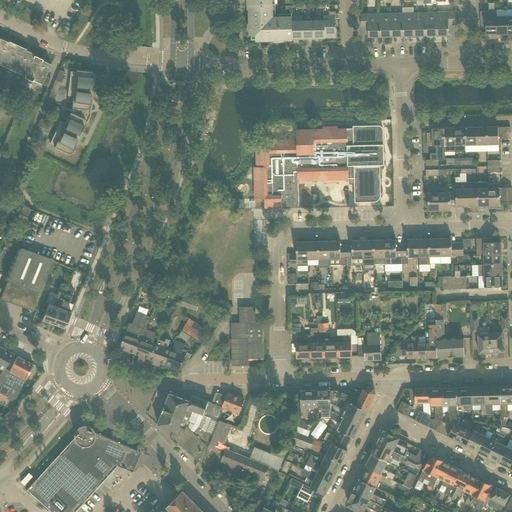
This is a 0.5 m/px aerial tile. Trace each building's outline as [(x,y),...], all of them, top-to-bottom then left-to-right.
[(247,0),(247,10),(251,10),(251,17),(266,17),(273,17),(273,15),(272,0),(247,0)] [(26,8),(23,14),(20,20),(32,26),(38,14),(26,8)] [(325,21),(326,38),(336,38),(335,12),(329,12),(329,16),(324,16),(324,21),(325,21)] [(456,25),(455,12),(437,13),(438,35),(449,35),(449,25),(456,25)] [(481,25),(486,25),(486,34),(493,34),(493,38),(497,38),(497,17),(497,12),(481,12),(481,25)] [(403,36),(402,13),(391,14),(391,37),(403,36)] [(415,36),(414,13),(402,13),(403,36),(415,36)] [(426,36),(425,13),(414,13),(415,36),(426,36)] [(426,36),(428,36),(438,35),(437,13),(425,13),(426,36)] [(279,14),(273,15),(273,17),(266,17),(267,40),(274,40),(274,43),(280,43),(279,14)] [(279,14),(280,43),(286,43),(285,39),(293,39),(292,22),(292,14),(279,14)] [(379,14),(361,14),(361,27),(368,27),(368,37),(380,37),(379,14)] [(391,37),(391,14),(379,14),(380,37),(391,37)] [(251,30),(251,40),(267,40),(266,17),(251,17),(251,24),(248,24),(248,30),(251,30)] [(497,17),(497,38),(501,38),(501,34),(508,34),(508,17),(497,17)] [(292,22),(293,39),(303,39),(303,21),(292,22)] [(303,21),(303,39),(314,39),(314,21),(303,21)] [(325,38),(326,38),(325,21),(324,21),(314,21),(314,39),(325,39),(325,38)] [(0,64),(7,68),(17,45),(9,42),(10,41),(9,40),(8,42),(0,38),(0,64)] [(7,68),(24,76),(34,56),(34,55),(25,50),(26,48),(25,48),(25,49),(17,45),(7,68)] [(50,78),(46,76),(51,65),(42,61),(43,58),(42,58),(41,59),(34,56),(24,76),(23,78),(32,82),(33,81),(42,85),(42,84),(47,86),(50,78)] [(59,70),(55,80),(61,83),(65,72),(59,70)] [(76,72),(70,72),(68,87),(91,90),(91,85),(93,85),(94,77),(94,76),(94,75),(93,74),(93,73),(92,73),(91,72),(90,72),(76,70),(76,72)] [(90,115),(92,98),(90,97),(90,94),(91,90),(68,87),(67,96),(73,96),(71,108),(73,108),(72,111),(90,116),(90,115)] [(16,96),(18,91),(7,88),(5,93),(16,96)] [(18,91),(16,96),(27,99),(28,94),(18,91)] [(51,92),(46,103),(52,105),(56,95),(51,92)] [(47,116),(52,105),(46,103),(42,113),(47,116)] [(80,132),(82,132),(89,116),(90,116),(72,111),(71,113),(70,113),(65,124),(60,121),(57,128),(78,137),(80,132)] [(265,198),(265,208),(282,208),(282,207),(299,206),(298,183),(306,183),(306,180),(318,181),(324,180),(324,183),(339,182),(339,180),(349,180),(349,173),(361,172),(360,162),(351,162),(351,161),(346,161),(346,156),(360,156),(360,148),(357,148),(357,138),(348,138),(348,129),(338,129),(338,127),(323,127),(323,129),(297,130),(297,140),(266,140),(266,150),(256,150),(257,167),(254,167),(255,199),(265,198)] [(476,127),(465,128),(465,145),(466,145),(466,151),(476,151),(476,127)] [(487,151),(487,127),(476,127),(476,151),(487,151)] [(498,127),(487,127),(487,151),(499,151),(498,139),(511,139),(511,133),(498,133),(498,127)] [(73,152),(73,151),(77,144),(75,143),(78,137),(57,128),(50,144),(55,146),(54,147),(67,154),(68,154),(69,154),(70,154),(71,154),(71,153),(72,153),(73,152)] [(444,146),(443,128),(432,128),(433,133),(427,133),(427,146),(433,145),(433,152),(444,152),(444,146)] [(454,128),(443,128),(444,146),(444,152),(455,152),(454,128)] [(454,128),(455,152),(466,151),(466,145),(465,145),(465,128),(454,128)] [(28,137),(25,145),(34,149),(40,133),(35,131),(32,138),(28,137)] [(456,193),(456,206),(467,206),(467,182),(466,173),(461,173),(460,173),(460,177),(455,177),(456,193)] [(467,182),(467,206),(478,206),(478,189),(477,189),(477,182),(467,182)] [(478,189),(478,206),(489,206),(488,188),(488,184),(488,182),(477,182),(477,189),(478,189)] [(488,188),(489,206),(500,205),(500,200),(500,194),(511,193),(511,190),(511,188),(494,188),(494,183),(488,184),(488,188)] [(439,186),(428,186),(428,211),(440,211),(439,193),(439,186)] [(451,207),(456,206),(456,193),(439,193),(440,211),(451,210),(451,207)] [(452,238),(440,239),(441,256),(458,256),(457,243),(452,243),(452,238)] [(492,238),(477,238),(477,254),(484,254),(501,254),(501,242),(492,243),(492,238)] [(408,263),(408,257),(419,257),(419,239),(407,240),(408,244),(402,245),(402,264),(408,263)] [(419,257),(419,272),(430,271),(430,263),(429,239),(419,239),(419,257)] [(430,263),(432,263),(441,263),(441,256),(440,239),(429,239),(430,263)] [(363,241),(364,264),(374,264),(374,258),(374,240),(363,241)] [(374,264),(385,264),(385,240),(374,240),(374,258),(374,264)] [(385,240),(385,264),(402,264),(402,245),(396,245),(396,240),(385,240)] [(324,268),(324,259),(329,259),(329,241),(318,242),(319,259),(319,268),(324,268)] [(341,246),(340,241),(329,241),(329,259),(330,265),(347,265),(347,266),(346,246),(341,246)] [(363,241),(352,241),(352,246),(346,246),(347,266),(364,265),(364,264),(363,241)] [(291,253),(291,266),(308,266),(308,259),(308,242),(296,242),(297,253),(291,253)] [(308,259),(319,259),(318,242),(308,242),(308,259)] [(0,299),(1,299),(33,311),(54,260),(21,248),(0,299)] [(484,265),(502,264),(501,254),(484,254),(484,265)] [(502,264),(484,265),(478,265),(479,276),(484,276),(502,275),(502,264)] [(289,283),(297,283),(297,274),(289,274),(289,283)] [(484,276),(485,287),(502,287),(502,275),(484,276)] [(449,277),(439,277),(439,286),(441,286),(441,290),(449,289),(449,277)] [(370,292),(375,292),(375,287),(374,281),(364,282),(364,287),(370,287),(370,292)] [(47,304),(41,320),(53,324),(67,287),(61,284),(52,305),(47,304)] [(64,328),(71,312),(65,310),(71,296),(73,289),(67,287),(53,324),(64,328)] [(350,294),(338,295),(338,302),(350,302),(350,294)] [(167,322),(172,310),(156,303),(152,316),(167,322)] [(438,357),(450,357),(464,356),(464,338),(443,338),(443,319),(445,319),(445,308),(445,304),(435,304),(436,325),(438,357)] [(257,320),(257,306),(238,306),(238,322),(230,322),(231,364),(248,364),(248,360),(264,360),(264,320),(257,320)] [(130,323),(129,323),(120,348),(135,354),(145,330),(149,318),(136,313),(132,324),(130,323)] [(200,326),(201,325),(189,318),(183,329),(182,330),(200,341),(206,330),(200,326)] [(324,343),(325,357),(339,357),(338,336),(330,337),(330,331),(329,332),(329,323),(323,323),(324,332),(324,343)] [(292,324),(292,334),(298,334),(298,333),(301,332),(301,324),(292,324)] [(426,332),(426,342),(426,358),(438,357),(436,325),(429,325),(429,332),(426,332)] [(478,335),(479,353),(484,353),(485,355),(490,355),(490,353),(491,353),(490,334),(490,328),(479,329),(480,335),(478,335)] [(150,359),(156,344),(158,339),(155,338),(156,334),(145,330),(135,354),(140,355),(138,359),(140,360),(140,362),(144,363),(146,358),(150,359)] [(365,361),(381,360),(382,360),(380,333),(367,334),(368,344),(364,344),(364,345),(365,356),(365,361)] [(502,334),(490,334),(491,353),(493,353),(493,355),(498,355),(498,352),(503,352),(502,334)] [(311,343),(311,337),(311,335),(296,335),(297,358),(311,358),(311,343)] [(339,357),(352,357),(352,344),(351,344),(351,335),(338,335),(338,336),(339,357)] [(324,343),(319,343),(318,337),(311,337),(311,343),(311,358),(325,357),(324,343)] [(401,343),(402,353),(407,352),(408,358),(426,358),(426,342),(419,342),(419,337),(405,338),(401,343)] [(171,350),(168,349),(171,340),(166,339),(165,342),(158,339),(156,344),(150,359),(154,361),(153,364),(159,366),(160,363),(165,365),(171,350)] [(185,357),(186,353),(187,351),(183,349),(185,345),(176,341),(173,350),(171,350),(165,365),(180,370),(185,357)] [(0,374),(13,355),(0,347),(0,374)] [(32,364),(19,358),(17,356),(3,384),(0,382),(0,393),(7,397),(14,383),(21,387),(25,379),(26,379),(33,364),(32,364)] [(501,419),(504,419),(504,417),(508,417),(508,405),(511,404),(511,386),(501,387),(500,404),(501,419)] [(469,408),(469,410),(468,410),(469,419),(473,418),(473,410),(471,410),(471,387),(455,388),(456,408),(457,408),(469,408)] [(486,387),(483,387),(471,387),(471,410),(473,410),(481,409),(481,415),(487,414),(486,387)] [(486,387),(487,414),(493,414),(493,404),(500,404),(501,387),(486,387)] [(415,403),(423,403),(424,413),(420,411),(415,420),(428,427),(430,422),(430,419),(431,419),(430,405),(429,405),(429,388),(415,388),(415,403)] [(435,419),(431,419),(430,419),(430,422),(428,427),(435,430),(440,420),(441,420),(443,415),(443,406),(441,406),(441,388),(429,388),(429,405),(430,405),(435,405),(435,419)] [(450,405),(450,418),(448,424),(441,420),(440,420),(435,430),(448,437),(454,424),(456,418),(457,419),(457,408),(456,408),(455,388),(441,388),(441,406),(443,406),(450,405)] [(351,403),(367,411),(376,393),(375,393),(374,391),(374,389),(354,390),(351,397),(342,392),(340,397),(340,398),(351,403)] [(319,391),(318,407),(318,413),(321,412),(321,417),(330,417),(330,413),(331,410),(331,390),(319,391)] [(331,410),(360,425),(367,411),(351,403),(346,411),(336,406),(340,398),(340,397),(339,397),(339,390),(331,390),(331,410)] [(317,407),(317,408),(318,407),(319,391),(301,391),(301,418),(308,417),(308,408),(317,407)] [(190,402),(170,394),(158,425),(176,432),(173,439),(195,458),(204,446),(207,449),(208,447),(219,420),(218,420),(223,407),(227,396),(216,393),(212,403),(192,396),(190,402)] [(244,399),(228,393),(227,396),(223,407),(239,413),(244,399)] [(397,411),(408,417),(413,407),(402,402),(397,411)] [(340,423),(337,430),(338,430),(332,443),(345,449),(352,437),(353,438),(360,425),(331,410),(330,413),(330,417),(331,417),(331,418),(340,423)] [(246,425),(248,417),(244,415),(241,423),(239,424),(238,427),(243,429),(246,425)] [(298,427),(304,429),(309,425),(301,419),(298,427)] [(219,420),(208,447),(224,453),(220,464),(264,482),(270,467),(278,471),(286,451),(273,446),(271,453),(255,447),(250,458),(226,449),(226,450),(223,449),(232,425),(219,420)] [(459,426),(454,424),(448,437),(466,446),(472,433),(459,426)] [(479,433),(474,431),(472,433),(466,446),(477,451),(485,436),(487,432),(486,432),(488,429),(483,426),(479,433)] [(310,431),(304,429),(298,427),(296,432),(308,437),(310,431)] [(503,427),(502,430),(501,430),(499,434),(504,437),(506,433),(509,433),(511,429),(506,428),(503,427)] [(27,491),(28,490),(51,511),(76,511),(102,484),(118,466),(129,470),(127,469),(135,450),(137,451),(137,450),(89,429),(87,429),(85,429),(84,429),(83,430),(82,430),(82,431),(81,431),(27,491)] [(499,434),(495,432),(494,431),(490,439),(485,436),(477,451),(488,457),(499,434)] [(323,442),(308,437),(296,432),(292,442),(311,449),(319,452),(323,442)] [(397,442),(399,438),(386,432),(383,433),(378,443),(405,456),(408,448),(397,442)] [(504,437),(499,434),(488,457),(499,462),(506,447),(501,444),(504,437)] [(332,443),(330,442),(327,448),(329,449),(326,455),(341,463),(347,450),(345,449),(332,443)] [(390,456),(403,462),(406,463),(408,457),(406,456),(405,456),(378,443),(372,454),(387,461),(390,456)] [(195,458),(210,472),(211,473),(219,464),(220,464),(224,453),(208,447),(207,449),(204,446),(195,458)] [(511,449),(511,450),(506,447),(499,462),(510,468),(511,463),(511,449)] [(426,452),(420,449),(417,456),(411,453),(408,458),(414,461),(420,464),(426,452)] [(287,459),(292,461),(296,454),(290,452),(287,459)] [(309,459),(336,473),(341,463),(326,455),(323,460),(311,454),(310,456),(309,459)] [(387,461),(372,454),(366,466),(397,481),(399,483),(402,477),(384,468),(387,461)] [(419,480),(423,482),(428,485),(434,475),(442,460),(431,455),(419,480)] [(331,483),(336,473),(309,459),(309,460),(306,465),(304,469),(316,475),(331,483)] [(434,475),(428,485),(426,489),(431,491),(433,487),(438,477),(444,480),(452,465),(442,460),(434,475)] [(287,473),(291,463),(286,461),(282,470),(287,473)] [(449,495),(462,470),(452,465),(444,480),(442,484),(442,485),(447,487),(445,493),(449,495)] [(360,479),(375,487),(379,480),(394,487),(397,481),(366,466),(360,479)] [(305,483),(307,483),(311,486),(310,488),(312,489),(324,495),(331,483),(316,475),(304,469),(301,474),(308,478),(305,483)] [(472,475),(464,471),(462,470),(449,495),(453,497),(459,487),(464,490),(472,475)] [(469,506),(471,502),(475,495),(482,481),(472,475),(464,490),(470,493),(465,503),(469,506)] [(353,492),(383,506),(385,502),(386,500),(372,494),(376,487),(375,487),(360,479),(353,492)] [(480,511),(480,509),(481,509),(487,496),(489,492),(492,486),(482,481),(475,495),(471,502),(477,505),(475,508),(480,511)] [(312,489),(310,488),(304,484),(301,490),(300,490),(309,495),(310,494),(312,489)] [(487,496),(492,498),(505,505),(510,494),(496,488),(492,486),(489,492),(487,496)] [(311,495),(322,500),(324,495),(312,489),(310,494),(311,495)] [(203,511),(183,491),(167,507),(172,511),(203,511)] [(349,507),(360,511),(363,511),(366,506),(377,511),(395,511),(387,508),(383,506),(353,492),(348,503),(349,507)] [(261,511),(274,511),(279,503),(281,498),(276,495),(270,510),(264,507),(261,511)] [(487,496),(481,509),(484,511),(485,508),(487,509),(492,498),(487,496)] [(283,511),(288,501),(282,499),(282,498),(281,498),(279,503),(274,511),(283,511)]
